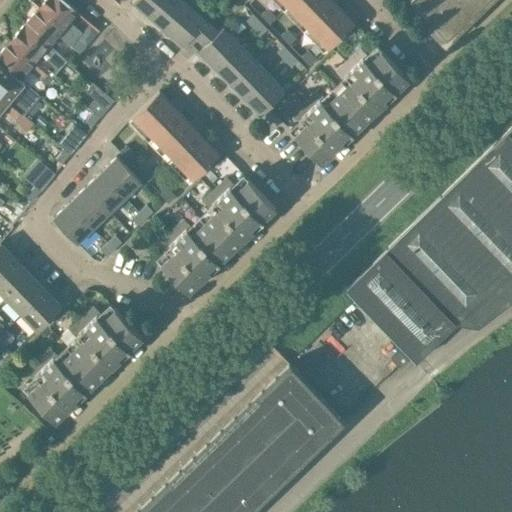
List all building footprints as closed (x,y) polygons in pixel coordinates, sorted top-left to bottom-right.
[(67,22),(76,11),(62,0),(44,0),(38,7),(85,47),(91,41),(67,22)] [(130,0),(150,17),(164,0),(130,0)] [(170,34),(192,8),(183,0),(164,0),(150,17),(170,34)] [(272,0),(283,11),(294,0),(272,0)] [(303,32),(334,1),(335,0),(294,0),(283,11),(303,32)] [(412,0),(411,2),(445,36),(482,0),(412,0)] [(359,16),(350,6),(344,12),(334,1),(303,32),(323,52),(359,16)] [(85,47),(38,7),(23,25),(48,45),(56,35),(69,46),(70,44),(80,53),(85,47)] [(209,22),(192,8),(170,34),(186,48),(209,22)] [(264,11),(260,15),(269,24),(273,20),(264,11)] [(267,28),(253,14),(246,20),(260,35),(267,28)] [(58,54),(48,45),(23,25),(9,42),(51,78),(57,71),(49,65),(58,54)] [(212,66),(237,42),(222,26),(197,50),(212,66)] [(287,29),(281,35),(290,44),(296,38),(287,29)] [(51,78),(9,42),(0,51),(0,64),(18,80),(27,69),(45,85),(51,78)] [(228,82),(252,58),(237,42),(212,66),(228,82)] [(284,59),(291,52),(284,45),(277,52),(284,59)] [(394,90),(366,62),(362,57),(365,54),(359,47),(340,65),(379,105),(383,100),(384,101),(395,91),(394,90)] [(407,77),(379,49),(366,62),(394,90),(407,77)] [(316,59),(307,50),(301,56),(310,65),(316,59)] [(291,66),(298,60),(291,52),(284,59),(291,66)] [(243,98),(268,74),(252,58),(228,82),(243,98)] [(30,90),(18,80),(0,64),(0,97),(23,117),(29,109),(20,102),(30,90)] [(379,105),(340,65),(334,71),(341,78),(344,75),(348,79),(337,90),(365,118),(379,105)] [(283,89),(268,74),(243,98),(259,114),(283,89)] [(147,142),(178,111),(184,106),(175,96),(169,102),(157,89),(126,120),(147,142)] [(352,133),(351,132),(323,103),(319,99),(322,95),(316,89),(297,108),(336,147),(340,142),(341,143),(352,133)] [(365,118),(337,90),(323,103),(351,132),(365,118)] [(105,110),(113,100),(105,93),(97,103),(105,110)] [(23,117),(0,97),(0,110),(17,124),(23,117)] [(336,147),(297,108),(292,113),(298,119),(301,116),(306,121),(292,134),(320,162),(336,147)] [(168,163),(199,132),(205,127),(195,116),(189,122),(178,111),(147,142),(168,163)] [(86,133),(99,117),(92,112),(79,128),(86,133)] [(70,153),(86,133),(79,128),(71,139),(70,138),(63,148),(70,153)] [(511,129),(346,290),(414,360),(456,320),(477,324),(511,296),(511,129)] [(210,143),(199,132),(168,163),(188,183),(224,147),(215,138),(210,143)] [(124,146),(118,152),(127,161),(134,155),(124,146)] [(70,153),(63,148),(55,157),(63,163),(70,153)] [(116,156),(102,170),(125,195),(140,181),(116,156)] [(44,186),(55,173),(43,163),(32,176),(44,186)] [(145,167),(138,173),(147,182),(154,176),(145,167)] [(108,212),(125,195),(102,170),(84,187),(108,212)] [(261,220),(260,219),(232,192),(228,187),(232,184),(226,177),(209,193),(246,234),(250,230),(251,231),(261,220)] [(273,207),(246,178),(232,192),(260,219),(273,207)] [(32,200),(39,191),(32,186),(25,195),(32,200)] [(108,212),(84,187),(68,202),(92,227),(108,212)] [(165,188),(159,194),(168,203),(174,197),(165,188)] [(246,234),(209,193),(202,200),(208,207),(211,204),(215,208),(204,219),(231,248),(246,234)] [(92,227),(68,202),(52,218),(76,242),(92,227)] [(145,217),(153,210),(146,204),(139,211),(145,217)] [(13,225),(23,213),(13,205),(3,217),(13,225)] [(138,224),(145,217),(139,211),(131,218),(138,224)] [(219,262),(218,261),(190,232),(186,228),(189,225),(183,219),(166,235),(204,275),(208,271),(208,272),(219,262)] [(231,248),(204,219),(190,232),(218,261),(231,248)] [(114,248),(121,241),(115,234),(107,241),(114,248)] [(204,275),(166,235),(158,242),(165,249),(168,245),(172,249),(159,262),(187,291),(204,275)] [(114,248),(107,241),(100,248),(106,255),(114,248)] [(0,270),(14,257),(0,242),(0,270)] [(0,293),(5,298),(30,274),(14,257),(0,270),(0,293)] [(19,313),(44,289),(30,274),(5,298),(19,313)] [(61,306),(44,289),(19,313),(35,330),(61,306)] [(142,335),(114,307),(101,319),(97,315),(100,312),(94,305),(90,309),(128,349),(129,348),(142,335)] [(119,359),(129,349),(129,348),(128,349),(90,309),(75,323),(112,364),(118,358),(119,359)] [(112,364),(75,323),(69,329),(75,336),(78,333),(83,338),(72,349),(99,377),(112,364)] [(4,330),(0,336),(0,351),(1,352),(13,336),(4,330)] [(99,377),(72,349),(59,362),(55,357),(58,354),(52,348),(47,352),(84,391),(86,390),(99,377)] [(68,407),(76,400),(86,390),(84,391),(47,352),(32,366),(68,407)] [(399,369),(408,361),(399,352),(391,361),(399,369)] [(249,511),(344,422),(289,365),(288,367),(137,511),(249,511)] [(68,407),(32,366),(27,371),(33,378),(36,374),(41,379),(28,391),(55,420),(68,407)]
